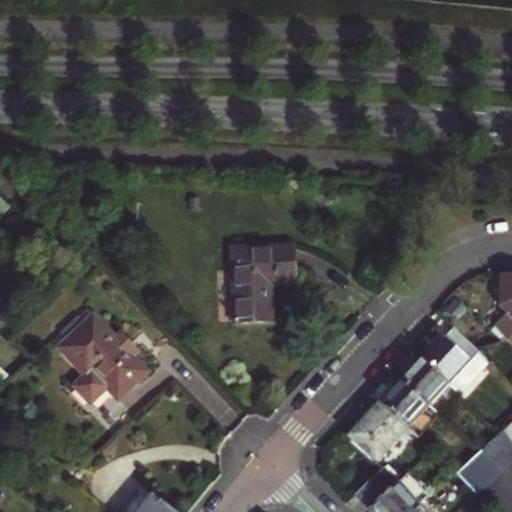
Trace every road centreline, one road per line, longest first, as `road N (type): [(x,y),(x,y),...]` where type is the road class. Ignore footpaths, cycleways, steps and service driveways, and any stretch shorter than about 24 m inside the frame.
road 1 (primary): [(511,83),(326,71),(0,67)]
road 2 (primary): [(0,106),(384,119)]
road 3 (residential): [(511,245),(474,252),(442,274),(269,463)]
road 4 (unknown): [(269,463),(242,420),(151,334)]
road 5 (primary): [(384,119),(511,130)]
road 6 (primary): [(384,119),(511,116)]
